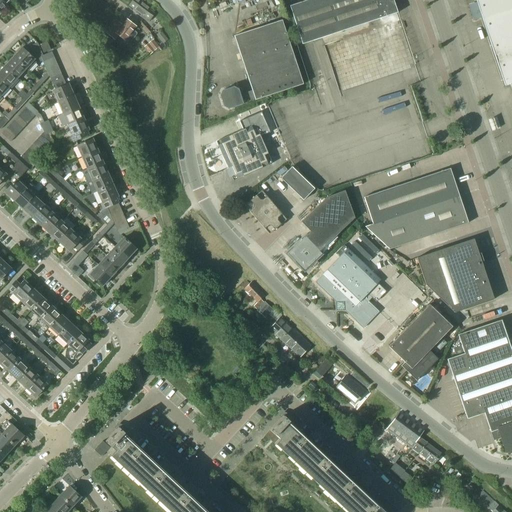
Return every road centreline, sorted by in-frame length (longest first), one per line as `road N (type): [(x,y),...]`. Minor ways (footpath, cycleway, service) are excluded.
road 1 (tertiary): [(511,471),(470,456),(397,398),(213,219),(189,158),(192,42),(167,0)]
road 2 (residential): [(135,341),(159,300),(162,257),(55,5)]
road 3 (tertiary): [(511,232),(433,0)]
road 4 (residential): [(378,430),(211,295)]
road 5 (residential): [(193,471),(130,416),(152,391),(213,448)]
road 6 (residential): [(353,459),(274,386),(213,448)]
road 7 (residential): [(135,341),(0,218)]
road 8 (residential): [(55,443),(135,341)]
